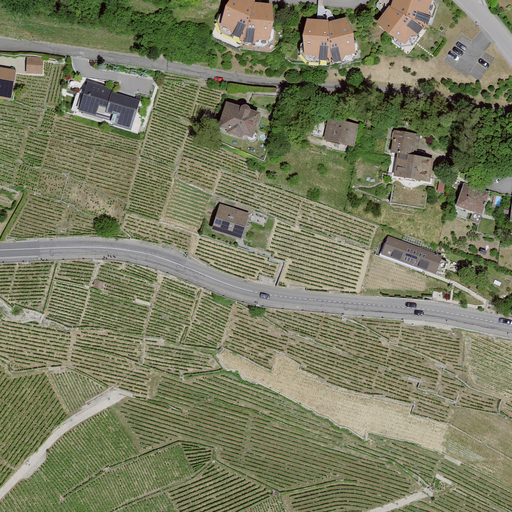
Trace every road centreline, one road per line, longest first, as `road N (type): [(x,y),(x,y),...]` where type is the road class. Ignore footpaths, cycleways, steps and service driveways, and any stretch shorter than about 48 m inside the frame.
road 1 (tertiary): [(0,249),(131,250),(261,293),(511,325)]
road 2 (residential): [(511,107),(0,41)]
road 3 (track): [(0,494),(67,425),(120,393)]
